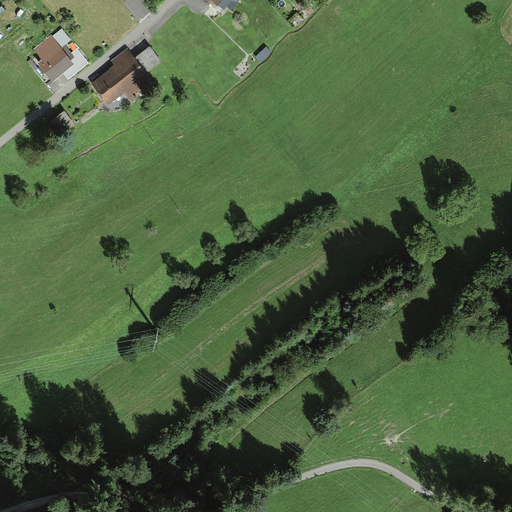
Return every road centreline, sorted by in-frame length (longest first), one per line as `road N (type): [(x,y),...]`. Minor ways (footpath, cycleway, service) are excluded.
road 1 (track): [(458,511),(392,469),(365,462),(182,501),(70,495),(6,511)]
road 2 (residential): [(171,0),(0,142)]
